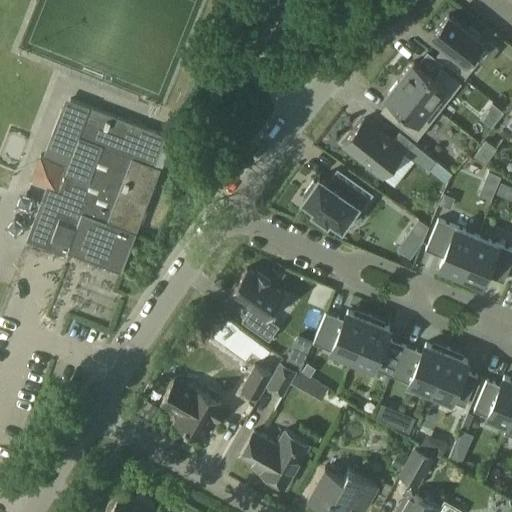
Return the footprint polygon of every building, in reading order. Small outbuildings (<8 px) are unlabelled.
[(468,28),(449,13),(432,34),(452,50),(443,61),(464,78),(479,59),(472,53),(483,40),(479,37),(482,34),(470,25),(468,28)] [(439,109),(453,91),(433,75),(414,60),(400,78),(439,109)] [(453,91),(462,81),(441,65),(433,75),(453,91)] [(404,111),(425,127),(439,109),(400,78),(386,96),(404,111)] [(63,252),(69,250),(122,270),(137,232),(136,231),(161,167),(155,165),(167,134),(71,98),(67,109),(62,107),(52,133),(57,135),(48,156),(41,154),(33,176),(48,182),(27,239),(63,252)] [(481,114),(493,122),(503,107),(491,99),(481,114)] [(417,137),(425,127),(404,111),(396,121),(417,137)] [(378,128),(364,117),(343,143),(368,163),(366,166),(377,176),(380,173),(383,175),(404,149),(378,128)] [(436,158),(415,142),(407,153),(427,169),(436,158)] [(373,192),(345,172),(335,187),(319,176),(316,179),(314,178),(303,193),(306,195),(303,199),(315,207),(313,211),(327,221),(330,217),(342,226),(357,205),(362,208),(373,192)] [(506,196),(511,184),(501,180),(496,192),(506,196)] [(409,229),(423,239),(429,224),(418,217),(409,229)] [(459,277),(477,233),(438,217),(426,247),(444,255),(440,264),(446,267),(445,270),(458,276),(459,277)] [(511,260),(511,247),(477,233),(459,277),(461,277),(473,282),(475,279),(482,282),(486,272),(504,280),(511,260)] [(269,338),(279,324),(268,316),(284,293),(269,282),(271,279),(258,270),(256,273),(247,267),(230,290),(251,305),(242,319),(269,338)] [(352,357),(370,314),(369,313),(356,308),(355,311),(348,308),(344,318),(326,310),(313,341),(352,357)] [(372,314),(370,314),(352,357),(391,373),(404,343),(386,335),(390,326),(383,323),(385,320),(372,314)] [(286,358),(302,364),(314,338),(297,331),(286,358)] [(430,390),(449,346),(447,346),(434,341),(433,344),(426,341),(422,351),(404,343),(391,373),(430,390)] [(450,347),(449,346),(430,390),(465,404),(478,374),(464,368),(468,359),(461,356),(463,353),(450,347)] [(280,361),(267,384),(283,393),(296,370),(280,361)] [(254,363),(242,386),(260,396),(272,373),(254,363)] [(504,431),(505,431),(511,414),(511,374),(511,377),(504,374),(500,383),(487,378),(474,408),(508,422),(504,431)] [(162,402),(181,413),(176,422),(202,437),(213,417),(218,420),(225,407),(220,405),(222,402),(196,387),(195,388),(176,377),(162,402)] [(387,421),(409,430),(416,415),(382,401),(376,415),(387,419),(387,421)] [(310,443),(285,429),(277,443),(254,429),(240,454),(263,467),(261,471),(286,484),(287,482),(290,480),(294,474),(294,471),(310,443)] [(415,447),(400,473),(417,483),(432,457),(415,447)] [(398,451),(391,463),(400,468),(407,456),(398,451)] [(326,466),(308,497),(327,508),(331,502),(336,505),(335,506),(345,511),(351,501),(365,509),(379,485),(355,471),(355,472),(349,468),(344,476),(326,466)] [(408,490),(395,511),(437,511),(440,508),(436,506),(435,501),(426,496),(422,498),(408,490)] [(107,510),(109,511),(149,511),(154,504),(152,501),(149,498),(146,496),(142,495),(138,495),(135,499),(121,491),(119,495),(116,494),(113,496),(110,499),(108,502),(107,506),(107,510)]
